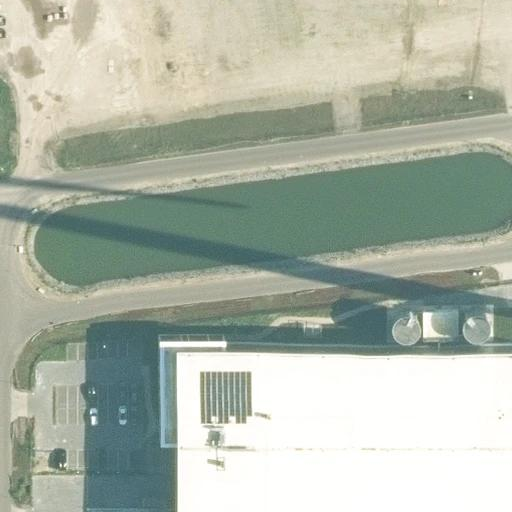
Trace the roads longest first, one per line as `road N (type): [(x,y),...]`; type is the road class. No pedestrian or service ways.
road 1 (unclassified): [(511,126),(0,192)]
road 2 (unclassified): [(4,318),(112,312),(511,252)]
road 3 (unclassified): [(4,511),(4,318)]
